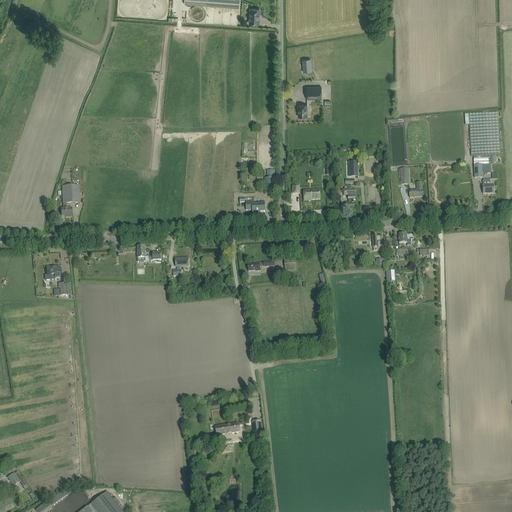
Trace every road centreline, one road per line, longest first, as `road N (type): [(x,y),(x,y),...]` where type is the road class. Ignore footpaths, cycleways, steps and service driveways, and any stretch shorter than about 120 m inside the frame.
road 1 (unclassified): [(0,240),(235,234)]
road 2 (unclassified): [(282,232),(280,0)]
road 3 (unclassified): [(282,232),(511,218)]
road 4 (unclassified): [(257,389),(235,234)]
